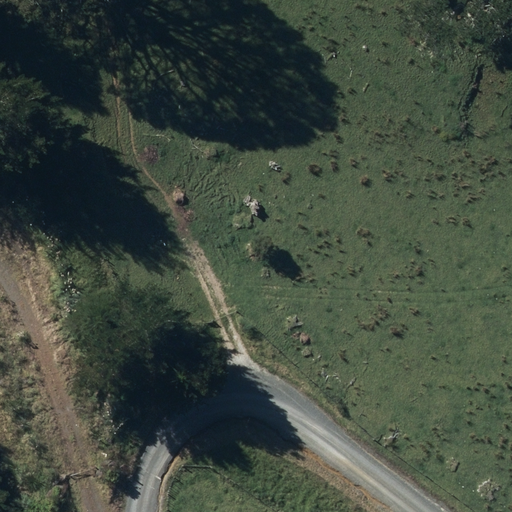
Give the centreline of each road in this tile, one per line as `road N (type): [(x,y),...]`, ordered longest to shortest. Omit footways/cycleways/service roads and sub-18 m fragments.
road 1 (unclassified): [(418,511),(283,414),(220,401),(191,412),(171,433),(141,509)]
road 2 (unclassified): [(141,509),(21,260),(0,234)]
